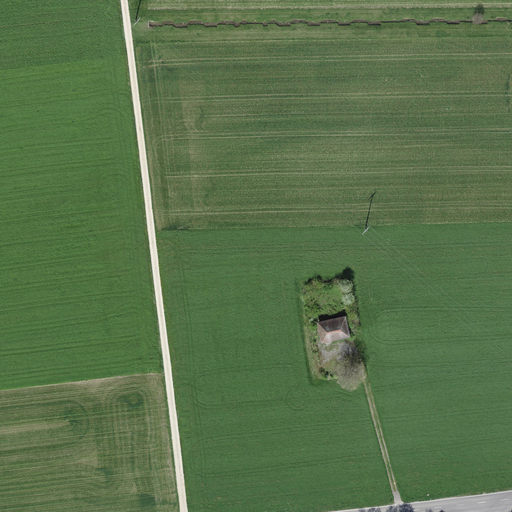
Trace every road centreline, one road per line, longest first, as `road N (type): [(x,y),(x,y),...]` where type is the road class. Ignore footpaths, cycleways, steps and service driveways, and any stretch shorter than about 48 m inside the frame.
road 1 (track): [(123,0),(186,511)]
road 2 (track): [(353,340),(399,511)]
